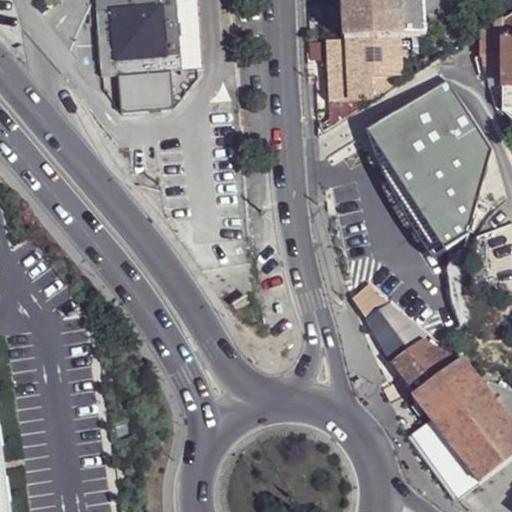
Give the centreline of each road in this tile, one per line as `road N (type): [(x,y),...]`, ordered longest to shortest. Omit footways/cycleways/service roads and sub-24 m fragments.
road 1 (primary): [(260,402),(176,285),(0,70)]
road 2 (primary): [(0,141),(130,299),(181,377),(202,445)]
road 3 (unclassified): [(283,0),(295,222),(319,329)]
